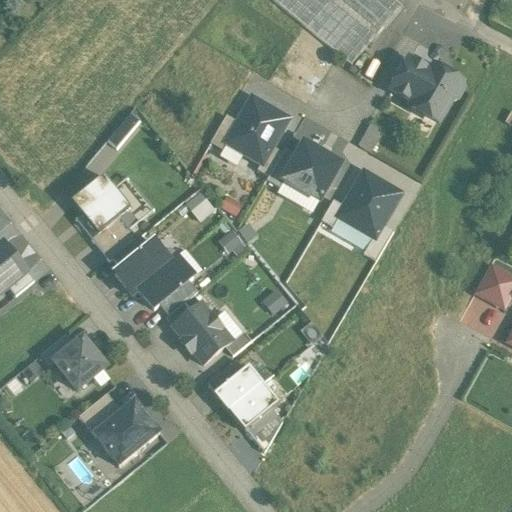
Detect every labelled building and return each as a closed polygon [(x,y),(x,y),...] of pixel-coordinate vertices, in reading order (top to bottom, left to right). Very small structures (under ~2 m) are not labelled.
[(403,6),(396,0),(272,0),(352,67),(403,6)] [(429,75),(408,63),(391,92),(412,105),(429,75)] [(412,105),(410,109),(438,125),(450,104),(456,102),(462,91),(461,85),(453,81),(447,82),(438,77),(441,73),(433,69),(429,75),(412,105)] [(237,126),(225,146),(226,147),(261,167),(262,167),(272,150),(288,122),(251,102),(237,126)] [(107,145),(117,153),(138,126),(129,118),(107,145)] [(225,146),(237,126),(226,119),(210,147),(222,154),(226,147),(225,146)] [(383,138),(370,130),(358,149),(371,157),(383,138)] [(282,184),(283,185),(318,205),(339,169),(303,148),(296,160),(282,184)] [(282,156),(272,150),(262,167),(261,167),(257,173),(268,180),(282,156)] [(282,184),(296,160),(284,152),(282,156),(268,180),(266,184),(279,192),(283,185),(282,184)] [(401,198),(363,176),(342,211),(336,221),(338,222),(374,243),(383,229),(401,198)] [(130,212),(103,181),(72,206),(99,238),(119,222),(130,212)] [(184,207),(200,224),(215,211),(199,194),(184,207)] [(342,211),(333,205),(321,224),(333,231),(338,222),(336,221),(342,211)] [(135,242),(119,222),(99,238),(91,244),(108,264),(112,261),(135,242)] [(393,235),(383,229),(365,259),(376,265),(393,235)] [(232,260),(246,253),(235,232),(221,239),(232,260)] [(135,242),(112,261),(122,273),(149,251),(139,239),(135,242)] [(26,276),(2,247),(0,248),(0,297),(8,291),(26,276)] [(152,248),(116,278),(132,298),(139,293),(169,268),(152,248)] [(169,268),(139,293),(155,313),(161,309),(187,287),(192,283),(175,263),(169,268)] [(511,297),(511,279),(490,267),(475,295),(504,311),(511,299),(511,297)] [(33,284),(26,276),(8,291),(15,299),(33,284)] [(195,298),(187,287),(161,309),(169,319),(195,298)] [(274,292),(262,306),(278,319),(289,306),(274,292)] [(192,301),(166,322),(174,331),(199,310),(192,301)] [(217,331),(199,310),(174,331),(173,331),(190,352),(204,369),(226,351),(230,347),(217,331)] [(226,351),(234,360),(250,346),(243,337),(230,347),(226,351)] [(74,350),(65,339),(42,359),(51,370),(54,366),(74,350)] [(104,371),(82,344),(74,350),(54,366),(76,393),(104,371)] [(242,377),(234,368),(209,388),(216,397),(242,377)] [(216,397),(230,415),(263,388),(249,371),(242,377),(216,397)] [(279,409),(263,388),(230,415),(246,435),(271,415),(279,409)] [(80,421),(95,439),(120,418),(105,400),(80,421)] [(158,439),(132,408),(120,418),(95,439),(121,470),(158,439)] [(271,415),(246,435),(264,457),(282,427),(271,415)] [(204,511),(214,504),(205,493),(182,511),(204,511)] [(214,504),(204,511),(226,511),(218,501),(214,504)]
